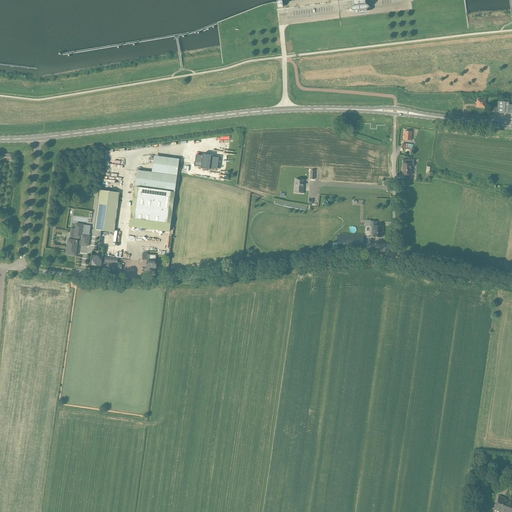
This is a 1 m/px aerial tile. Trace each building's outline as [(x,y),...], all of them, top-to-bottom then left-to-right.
[(355,4),(352,6),(355,9),(356,9),(356,12),(369,11),(368,7),(369,7),(372,4),(369,2),(368,2),(367,0),(355,0),(355,3),(355,4)] [(509,103),(498,102),(497,112),(511,113),(511,105),(509,105),(509,103)] [(203,154),(203,156),(196,155),(195,166),(201,167),(201,169),(209,170),(210,168),(217,169),(219,158),(211,157),(211,155),(203,154)] [(169,232),(175,191),(176,180),(178,170),(180,170),(182,162),(179,162),(179,159),(178,164),(153,160),(152,172),(137,170),(135,187),(129,227),(132,227),(132,229),(139,230),(139,228),(169,232)] [(403,163),(402,163),(402,167),(403,167),(403,169),(402,169),(403,175),(408,175),(411,175),(411,166),(414,166),(414,160),(403,160),(403,163)] [(96,183),(96,182),(96,181),(95,180),(94,179),(93,178),(92,178),(90,178),(89,179),(88,180),(87,181),(87,183),(87,185),(88,186),(89,188),(91,188),(93,188),(94,187),(95,187),(95,186),(96,185),(96,183)] [(304,180),(295,179),(294,193),(303,194),(304,180)] [(98,230),(99,231),(107,232),(114,233),(119,193),(104,191),(99,190),(94,230),(98,230)] [(377,222),(371,222),(371,226),(371,236),(373,236),(373,237),(382,237),(382,230),(383,230),(383,226),(377,226),(377,222)] [(68,239),(66,255),(75,256),(77,245),(88,246),(89,236),(91,226),(76,224),(75,233),(70,233),(69,240),(68,239)] [(363,240),(338,239),(337,251),(363,252),(363,240)] [(93,255),(91,265),(101,267),(101,266),(106,267),(106,268),(120,270),(121,265),(117,264),(118,259),(113,258),(105,257),(105,258),(102,258),(103,257),(101,257),(98,253),(94,256),(93,255)] [(156,255),(148,254),(147,268),(147,271),(153,271),(153,268),(156,268),(156,261),(156,255)] [(511,511),(511,501),(499,496),(494,509),(502,511),(511,511)]
